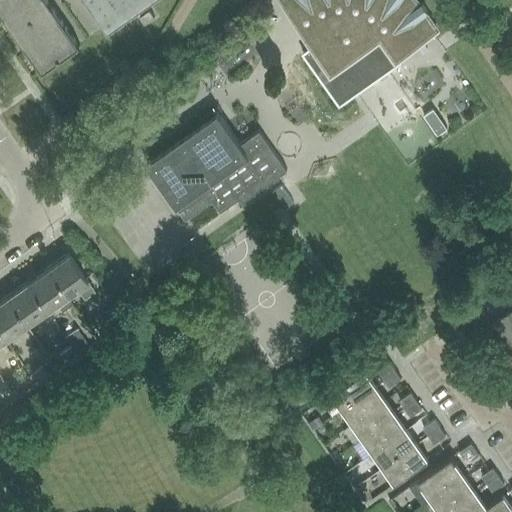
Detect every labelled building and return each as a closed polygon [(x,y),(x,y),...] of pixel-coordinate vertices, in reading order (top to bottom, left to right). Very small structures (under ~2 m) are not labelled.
[(0,10),(14,30),(51,4),(47,0),(14,0),(0,10)] [(0,0),(0,10),(14,0),(0,0)] [(81,0),(107,35),(156,0),(81,0)] [(282,0),(310,40),(313,44),(301,52),(339,105),(356,93),(387,71),(401,61),(398,56),(432,32),(436,29),(425,13),(428,11),(422,2),(419,4),(415,0),(282,0)] [(28,50),(65,24),(51,4),(14,30),(28,50)] [(149,10),(139,17),(144,24),(154,17),(149,10)] [(65,24),(28,50),(42,71),(79,45),(65,24)] [(259,129),(258,129),(240,142),(217,110),(145,161),(180,210),(185,218),(212,199),(214,201),(220,210),(236,199),(238,202),(273,178),(287,168),(261,133),(259,129)] [(433,110),(423,117),(437,136),(447,129),(440,119),(433,110)] [(272,191),(284,208),(293,202),(281,184),(273,190),(272,191)] [(68,253),(47,267),(66,294),(76,287),(84,298),(95,291),(87,280),(68,253)] [(72,302),(66,294),(47,267),(27,282),(46,309),(56,302),(61,309),(72,302)] [(25,323),(46,309),(27,282),(6,296),(25,323)] [(0,330),(5,337),(25,323),(6,296),(0,300),(0,330)] [(511,358),(511,307),(492,322),(488,325),(511,358)] [(116,313),(104,321),(111,331),(123,323),(116,313)] [(78,329),(66,338),(71,345),(78,355),(90,346),(78,329)] [(66,363),(78,355),(71,345),(59,353),(66,363)] [(383,377),(394,370),(389,362),(378,370),(383,377)] [(37,383),(49,375),(42,365),(30,373),(37,383)] [(375,383),(365,369),(364,368),(330,392),(341,407),(375,383)] [(389,386),(400,379),(394,370),(383,377),(389,386)] [(25,392),(37,383),(30,373),(18,382),(25,392)] [(351,422),(385,398),(375,383),(341,407),(351,422)] [(404,407),(415,399),(410,392),(399,400),(404,407)] [(362,436),(396,413),(385,398),(351,422),(362,436)] [(410,416),(421,408),(415,399),(404,407),(410,416)] [(372,451),(406,427),(396,413),(362,436),(372,451)] [(428,434),(440,427),(434,419),(423,427),(428,434)] [(383,466),(416,442),(406,427),(372,451),(383,466)] [(434,443),(445,434),(440,427),(428,434),(434,443)] [(427,458),(427,457),(416,442),(383,466),(394,482),(427,458)] [(470,443),(459,451),(468,464),(479,456),(470,443)] [(465,475),(454,460),(452,456),(418,480),(431,499),(465,475)] [(486,482),(497,474),(493,467),(481,475),(486,482)] [(492,491),(503,483),(497,474),(486,482),(492,491)] [(440,511),(442,511),(475,490),(465,475),(431,499),(440,511)] [(476,511),(486,505),(475,490),(442,511),(476,511)] [(506,511),(511,508),(511,505),(503,492),(486,505),(476,511),(506,511)]
